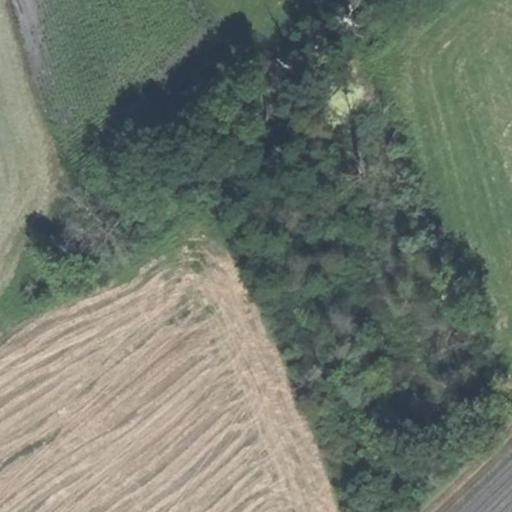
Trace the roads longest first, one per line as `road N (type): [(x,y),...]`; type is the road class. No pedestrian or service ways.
road 1 (track): [(0,261),(99,177)]
road 2 (track): [(419,511),(511,425)]
